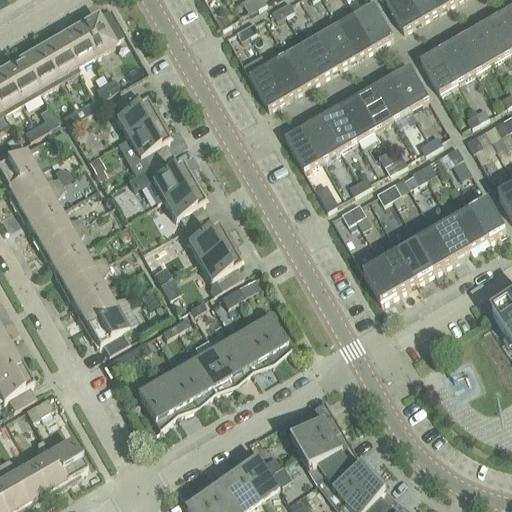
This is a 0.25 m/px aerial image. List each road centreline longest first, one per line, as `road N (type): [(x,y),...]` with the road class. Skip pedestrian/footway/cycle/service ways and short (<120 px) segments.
road 1 (tertiary): [(147,0),(361,366)]
road 2 (residential): [(139,490),(0,251)]
road 3 (residential): [(139,490),(361,366)]
road 4 (tertiary): [(361,366),(411,452),(463,492),(511,506)]
road 5 (residential): [(361,366),(511,274)]
